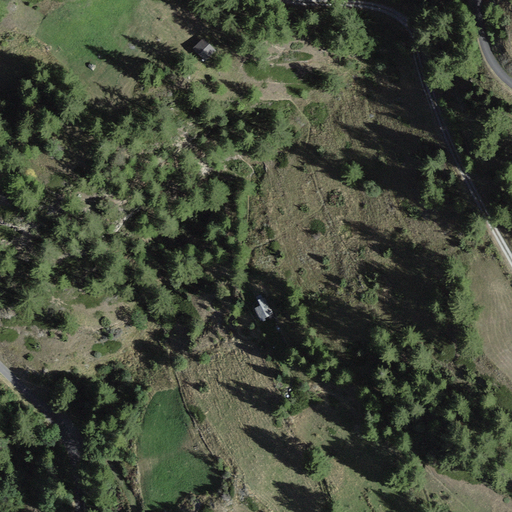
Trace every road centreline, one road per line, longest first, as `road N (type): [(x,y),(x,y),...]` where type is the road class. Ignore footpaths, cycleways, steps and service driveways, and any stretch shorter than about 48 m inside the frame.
road 1 (track): [(511,259),(449,136),(426,52),(389,11),(286,0)]
road 2 (unclassified): [(0,364),(74,450),(81,511)]
